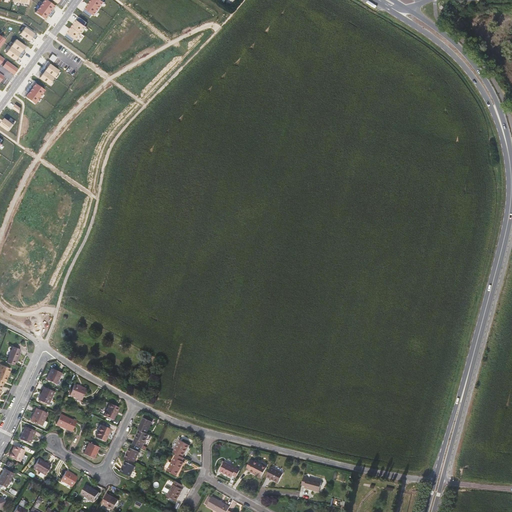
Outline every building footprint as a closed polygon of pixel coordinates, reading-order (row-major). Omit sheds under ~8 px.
[(46,0),(44,0),(40,6),(53,14),(55,12),(52,10),(55,6),(46,0)] [(90,2),(99,9),(104,2),(103,1),(103,0),(91,0),(92,0),(90,2)] [(95,14),(99,9),(90,2),(88,5),(84,11),(91,17),(92,15),(93,13),(95,14)] [(53,14),(40,6),(35,12),(45,19),(48,16),(50,18),(53,14)] [(73,27),(82,33),(84,30),(87,26),(85,25),(87,22),(79,17),(74,25),(73,27)] [(77,39),(82,33),(73,27),(71,29),(66,36),(74,41),(75,39),(76,38),(77,39)] [(24,37),(29,41),(32,37),(35,39),(37,36),(29,30),(24,37)] [(11,46),(23,55),(25,52),(22,50),(25,46),(16,40),(11,46)] [(23,55),(11,46),(6,53),(15,60),(18,56),(21,58),(23,55)] [(54,63),(55,62),(58,58),(55,55),(52,54),(48,59),(51,61),(54,63)] [(14,75),(18,69),(12,65),(7,61),(3,67),(14,75)] [(41,68),(54,78),(59,70),(49,64),(47,67),(44,65),(41,68)] [(49,84),(54,78),(41,68),(40,71),(43,73),(40,78),(44,81),(49,84)] [(28,89),(40,97),(42,94),(45,90),(36,84),(33,87),(30,85),(28,89)] [(37,101),(40,97),(28,89),(26,91),(28,93),(26,97),(35,104),(37,101)] [(8,120),(5,118),(4,121),(2,123),(1,125),(9,131),(14,125),(8,120)] [(13,346),(7,362),(14,365),(16,362),(19,353),(21,349),(13,346)] [(0,383),(3,385),(4,381),(5,382),(7,377),(6,376),(9,368),(1,365),(0,367),(0,383)] [(52,368),(47,380),(56,384),(62,373),(52,368)] [(74,384),(70,395),(82,399),(86,389),(74,384)] [(54,391),(45,387),(38,400),(48,405),(54,391)] [(119,407),(110,403),(104,415),(113,420),(119,407)] [(47,413),(36,408),(31,421),(42,426),(47,413)] [(61,414),(56,424),(72,431),(76,421),(61,414)] [(144,418),(138,429),(139,429),(147,433),(152,422),(144,418)] [(110,429),(101,425),(96,437),(105,441),(110,429)] [(26,427),(21,439),(30,443),(35,431),(26,427)] [(147,433),(139,429),(132,444),(142,448),(149,434),(147,433)] [(180,440),(173,452),(177,454),(183,457),(190,445),(180,440)] [(99,447),(89,442),(84,454),(94,458),(99,447)] [(15,445),(9,457),(19,462),(25,450),(15,445)] [(125,457),(135,462),(139,452),(129,448),(125,457)] [(177,454),(167,471),(176,476),(184,462),(182,461),(184,458),(183,457),(177,454)] [(39,458),(33,468),(45,475),(51,465),(39,458)] [(249,471),(262,477),(267,467),(254,461),(251,460),(246,469),(250,471),(249,471)] [(130,476),(135,466),(125,462),(120,472),(130,476)] [(236,477),(240,470),(225,462),(220,471),(232,478),(233,476),(236,477)] [(271,467),(266,477),(279,483),(284,473),(271,467)] [(0,483),(6,487),(13,474),(6,469),(0,478),(0,483)] [(67,470),(61,480),(72,486),(78,477),(67,470)] [(322,481),(304,477),(301,485),(305,486),(305,488),(320,492),(322,481)] [(183,485),(175,481),(171,488),(167,486),(165,487),(163,491),(163,493),(167,495),(167,496),(176,501),(183,489),(181,488),(183,485)] [(86,485),(81,494),(94,502),(99,492),(86,485)] [(107,494),(102,504),(113,510),(119,500),(107,494)] [(227,511),(228,510),(230,507),(212,497),(207,506),(217,511),(227,511)] [(20,500),(13,511),(26,511),(28,510),(23,508),(26,503),(20,500)]
